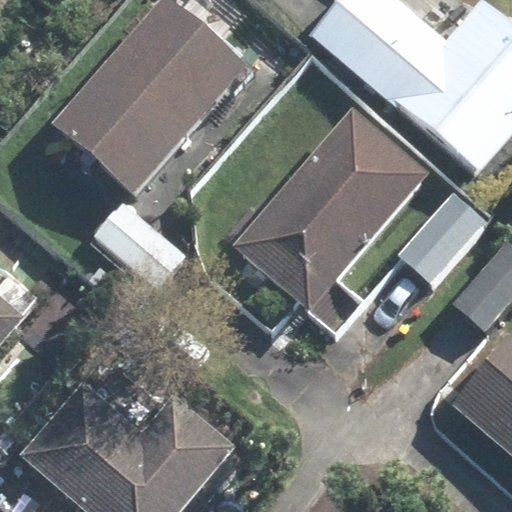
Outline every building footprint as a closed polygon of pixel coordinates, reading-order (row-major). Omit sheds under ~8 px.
[(354,0),(321,42),(496,179),(511,159),(511,18),(497,6),(464,47),(404,0),(354,0)] [(70,135),(149,204),(264,75),(185,5),(70,135)] [(252,254),(327,318),(445,184),(370,119),(252,254)] [(409,261),(443,291),(499,227),(466,198),(409,261)] [(105,241),(168,296),(197,263),(134,209),(105,241)] [(511,254),(463,307),(497,339),(511,322),(511,254)] [(0,374),(41,328),(0,292),(0,374)] [(511,366),(472,414),(511,448),(511,366)] [(35,463),(92,511),(206,511),(252,458),(195,409),(162,447),(95,391),(35,463)]
